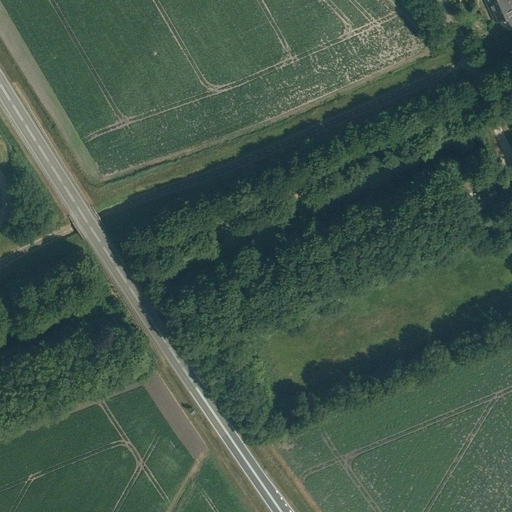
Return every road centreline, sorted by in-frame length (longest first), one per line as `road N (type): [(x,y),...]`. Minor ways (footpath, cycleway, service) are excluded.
road 1 (trunk): [(281,511),(0,83)]
road 2 (unclassified): [(278,181),(481,92)]
road 3 (track): [(511,159),(336,236)]
